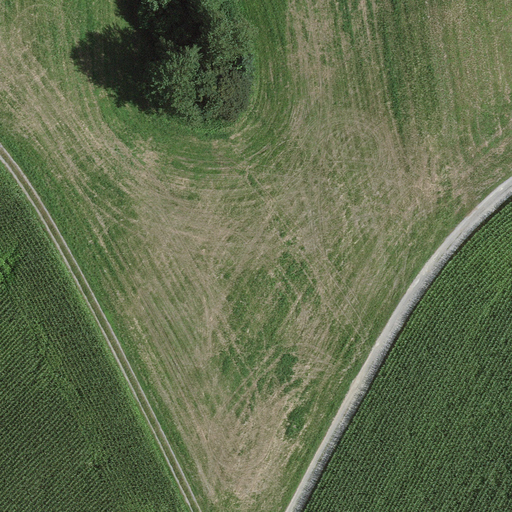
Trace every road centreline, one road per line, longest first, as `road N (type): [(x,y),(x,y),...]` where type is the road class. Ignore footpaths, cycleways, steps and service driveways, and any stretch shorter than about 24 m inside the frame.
road 1 (track): [(511,188),(455,226),(293,511)]
road 2 (track): [(196,511),(38,222),(0,182)]
